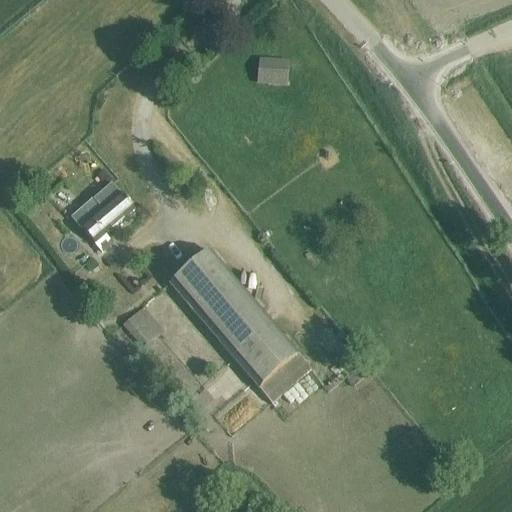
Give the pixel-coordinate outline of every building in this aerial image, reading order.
[(289,63),(261,61),(260,85),(288,87),(289,63)] [(72,220),(81,230),(95,246),(135,212),(120,196),(111,186),(94,202),(102,212),(92,221),(83,211),(72,220)] [(311,372),(240,289),(210,254),(170,287),(271,406),(311,372)] [(143,332),(151,342),(157,337),(138,315),(123,328),(133,340),(143,332)] [(236,430),(261,412),(251,399),(227,416),(236,430)]
